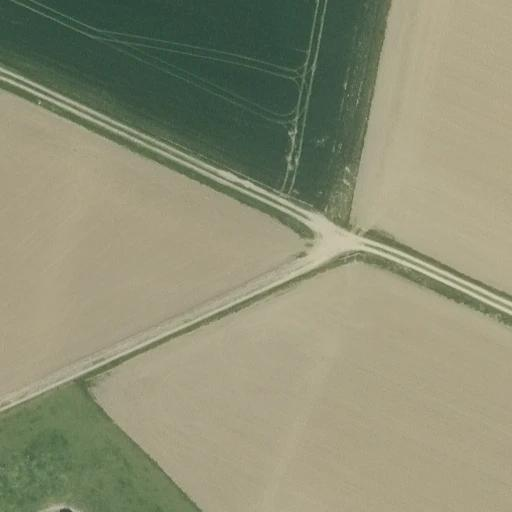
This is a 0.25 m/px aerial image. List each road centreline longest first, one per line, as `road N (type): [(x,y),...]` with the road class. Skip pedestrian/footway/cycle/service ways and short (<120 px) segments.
road 1 (track): [(511,314),(0,72)]
road 2 (track): [(346,236),(319,261),(0,406)]
